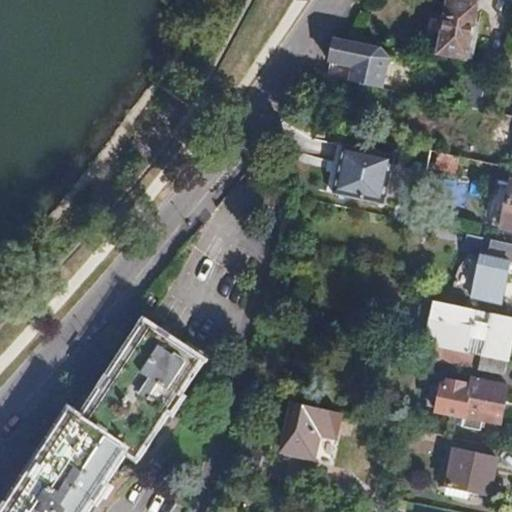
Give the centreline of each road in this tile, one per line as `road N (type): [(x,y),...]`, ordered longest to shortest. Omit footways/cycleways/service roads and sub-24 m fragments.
road 1 (residential): [(194,511),(267,266),(253,234),(184,195)]
road 2 (residential): [(0,415),(184,195)]
road 3 (residential): [(184,195),(329,0)]
